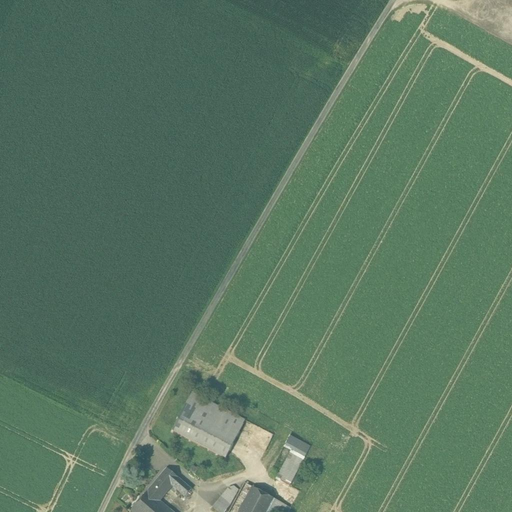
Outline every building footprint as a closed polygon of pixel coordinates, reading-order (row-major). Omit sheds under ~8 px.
[(244,421),(191,393),(172,431),(225,458),(244,421)] [(291,451),(304,458),(310,446),(290,436),(284,448),(291,451)] [(304,458),(291,451),(276,479),(289,486),(304,458)] [(167,469),(148,491),(158,501),(159,501),(171,486),(185,497),(191,490),(167,469)] [(236,499),(231,509),(236,511),(239,511),(252,489),(244,484),(240,491),(236,499)] [(228,488),(221,497),(221,498),(230,505),(236,499),(240,491),(234,486),(228,488)] [(239,511),(267,511),(274,500),(252,489),(239,511)] [(148,491),(131,511),(151,511),(153,510),(151,508),(158,501),(148,491)] [(221,498),(213,508),(217,511),(223,511),(230,505),(221,498)] [(267,511),(236,511),(231,509),(229,511),(279,511),(283,505),(274,500),(267,511)] [(171,511),(159,501),(158,501),(151,508),(153,510),(151,511),(171,511)]
